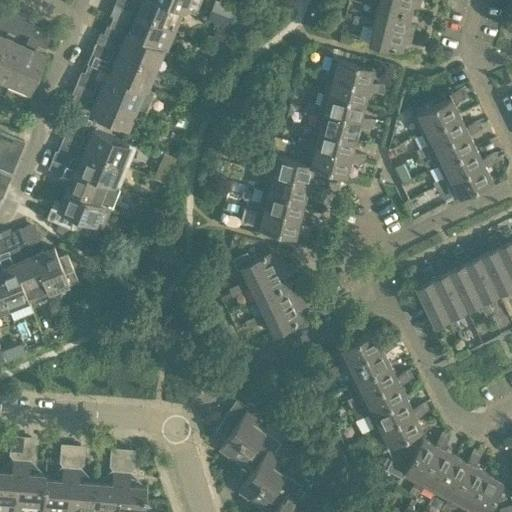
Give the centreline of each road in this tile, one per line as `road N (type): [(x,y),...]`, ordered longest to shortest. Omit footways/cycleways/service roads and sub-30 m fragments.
road 1 (residential): [(174,431),(222,384),(389,301)]
road 2 (residential): [(0,213),(38,137),(41,104),(83,0)]
road 3 (residential): [(389,301),(375,272),(382,247),(511,184)]
road 4 (residential): [(511,412),(475,427),(447,413),(389,301)]
road 5 (residential): [(174,431),(153,420),(0,403)]
road 6 (residential): [(511,149),(466,46),(477,0)]
